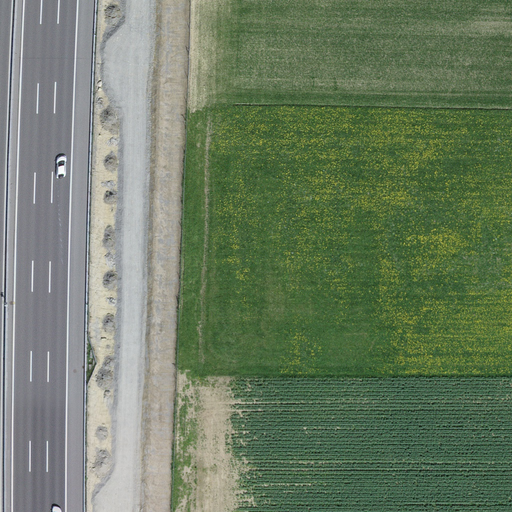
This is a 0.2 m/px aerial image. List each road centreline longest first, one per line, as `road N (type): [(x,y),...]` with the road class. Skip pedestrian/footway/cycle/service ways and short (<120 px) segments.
road 1 (primary): [(144,0),(124,511)]
road 2 (motorway): [(39,511),(51,0)]
